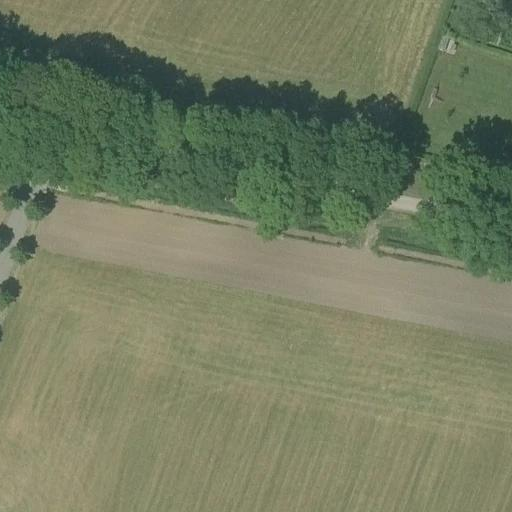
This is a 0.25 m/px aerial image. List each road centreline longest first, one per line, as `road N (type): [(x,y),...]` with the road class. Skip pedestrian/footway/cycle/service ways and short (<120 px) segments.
road 1 (unclassified): [(511,224),(0,121)]
road 2 (unknown): [(52,132),(0,267)]
